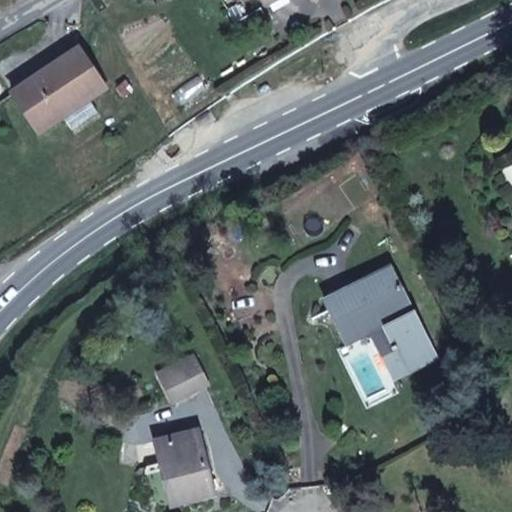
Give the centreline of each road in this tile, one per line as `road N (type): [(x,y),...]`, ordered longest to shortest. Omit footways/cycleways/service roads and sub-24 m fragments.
road 1 (secondary): [(385,80),(177,183),(74,248),(0,313)]
road 2 (secondary): [(511,24),(385,80)]
road 3 (unclassified): [(385,80),(377,35),(445,0)]
